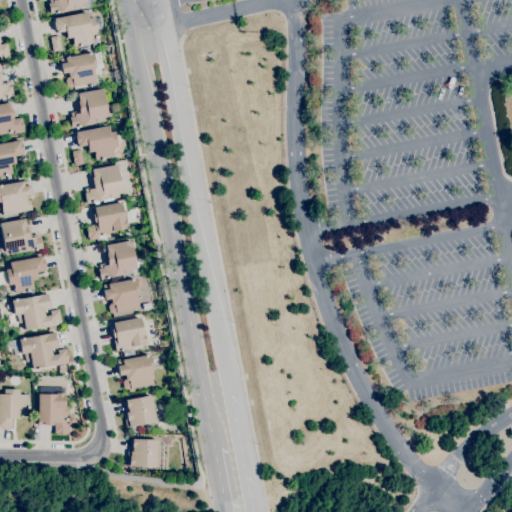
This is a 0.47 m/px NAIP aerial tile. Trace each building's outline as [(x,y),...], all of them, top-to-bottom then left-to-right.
[(49,13),(47,3),(49,3),(48,0),(98,0),(99,6),(84,9),(83,7),(57,12),(58,13),(55,13),(55,12),(49,13)] [(79,46),(78,45),(73,46),(71,37),(66,38),(65,31),(56,33),(55,29),(54,30),(52,22),(54,21),(53,18),(86,12),(87,18),(93,17),(96,33),(90,34),(92,43),(81,45),(81,46),(79,46)] [(52,52),(49,37),(58,35),(61,50),(52,52)] [(0,44),(6,43),(9,57),(0,58),(0,44)] [(66,77),(68,77),(67,72),(61,73),(60,63),(61,63),(60,58),(87,53),(87,52),(89,52),(89,53),(92,52),(92,53),(99,52),(102,66),(99,67),(101,74),(94,75),(95,82),(68,87),(66,85),(65,80),(66,77)] [(0,83),(8,82),(9,86),(10,86),(12,96),(7,97),(5,98),(5,97),(0,98),(0,83)] [(71,127),(69,117),(70,117),(70,113),(77,111),(74,100),(78,100),(77,93),(102,88),(107,116),(103,117),(103,121),(79,126),(79,127),(76,127),(76,126),(71,127)] [(0,134),(0,103),(7,102),(8,109),(10,108),(12,117),(10,117),(11,119),(20,117),(21,120),(22,120),(23,129),(22,129),(23,132),(13,134),(13,131),(10,131),(10,132),(8,132),(5,132),(5,133),(0,134)] [(100,160),(100,159),(95,160),(93,151),(88,152),(86,145),(78,146),(77,143),(76,143),(74,135),(75,135),(75,132),(107,126),(109,132),(114,131),(117,147),(112,148),(113,156),(102,159),(102,160),(100,160)] [(0,175),(0,143),(19,140),(20,143),(21,143),(22,151),(21,151),(22,154),(13,156),(14,163),(9,164),(11,173),(6,174),(6,175),(4,176),(3,175),(0,175)] [(74,165),(73,162),(73,163),(71,154),(71,151),(79,150),(82,164),(74,165)] [(85,203),(83,193),(85,193),(84,189),(91,187),(89,176),(92,176),(91,169),(116,164),(121,192),(117,193),(117,197),(93,202),(91,203),(90,202),(85,203)] [(2,215),(0,202),(0,184),(27,180),(28,185),(29,185),(31,195),(25,196),(25,200),(29,200),(31,210),(2,215)] [(88,240),(88,237),(87,238),(86,229),(86,226),(93,225),(90,208),(93,207),(121,202),(124,219),(125,219),(127,227),(126,228),(113,231),(114,234),(106,235),(106,234),(102,234),(103,235),(100,236),(100,235),(97,235),(98,238),(88,240)] [(8,254),(8,250),(3,251),(0,234),(0,222),(23,218),(25,226),(26,226),(28,236),(37,234),(37,238),(39,238),(41,248),(35,249),(36,250),(34,250),(33,250),(8,254)] [(99,279),(97,269),(99,269),(98,264),(105,263),(103,252),(106,252),(105,245),(131,240),(136,268),(131,269),(132,273),(107,278),(105,279),(105,278),(99,279)] [(14,293),(12,284),(7,285),(4,270),(9,269),(8,262),(41,256),(41,259),(42,259),(44,267),(43,267),(44,270),(35,272),(36,279),(31,280),(33,289),(27,290),(27,291),(25,292),(25,291),(14,293)] [(111,313),(108,312),(107,306),(109,303),(110,303),(110,298),(104,299),(102,290),(103,290),(102,285),(130,279),(129,279),(132,278),(132,279),(135,278),(138,295),(135,295),(137,308),(111,313)] [(24,330),(22,322),(17,323),(17,321),(11,322),(10,316),(13,315),(10,300),(13,300),(13,299),(15,299),(46,293),(47,301),(48,301),(50,308),(42,309),(43,316),(49,315),(48,311),(58,309),(61,324),(53,326),(52,325),(24,330)] [(115,351),(113,341),(112,341),(109,323),(140,317),(143,335),(144,335),(146,343),(144,343),(145,344),(132,346),(133,349),(125,351),(125,349),(122,350),(120,350),(115,351)] [(36,369),(31,369),(29,361),(25,362),(23,353),(20,354),(17,339),(20,339),(20,338),(22,337),(22,338),(54,332),(57,347),(49,348),(51,355),(56,354),(55,350),(65,348),(65,351),(66,351),(68,360),(67,360),(67,362),(38,368),(38,369),(36,369)] [(125,389),(122,387),(121,382),(123,379),(125,379),(124,374),(118,376),(116,366),(117,365),(116,361),(144,355),(146,354),(146,355),(149,354),(152,370),(151,371),(153,384),(125,389)] [(73,424),(68,424),(68,433),(65,433),(65,434),(56,434),(56,433),(53,433),(53,425),(37,425),(37,422),(37,394),(39,394),(39,388),(64,388),(64,393),(63,393),(63,394),(64,394),(64,407),(67,407),(67,417),(73,417),(75,420),(73,424)] [(7,429),(0,429),(0,394),(3,394),(3,389),(19,389),(19,394),(27,395),(27,406),(29,406),(29,408),(27,408),(27,414),(18,414),(18,419),(10,419),(10,428),(7,428),(7,429)] [(125,427),(123,413),(127,412),(124,400),(150,395),(155,422),(128,427),(128,426),(125,427)] [(156,467),(126,466),(127,451),(131,451),(132,447),(131,447),(131,446),(131,438),(158,440),(156,467)]
